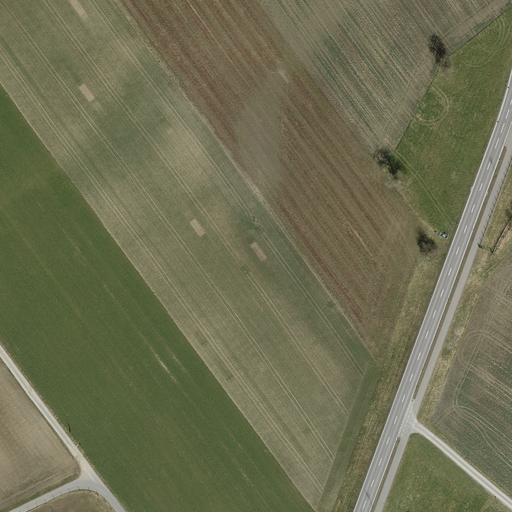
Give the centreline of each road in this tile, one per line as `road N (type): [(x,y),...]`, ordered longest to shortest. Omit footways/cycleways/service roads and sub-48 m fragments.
road 1 (secondary): [(511,100),(362,511)]
road 2 (track): [(92,476),(0,350)]
road 3 (track): [(399,410),(511,506)]
